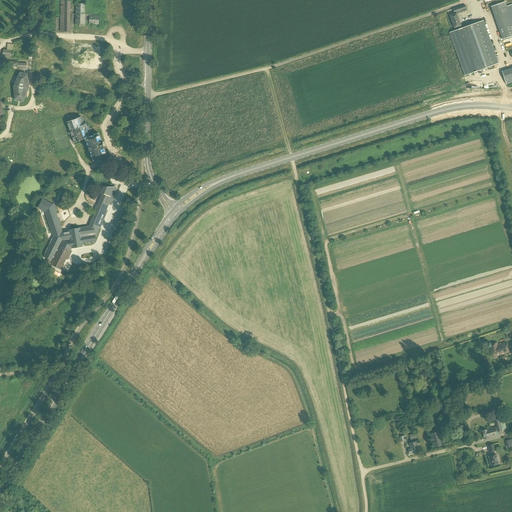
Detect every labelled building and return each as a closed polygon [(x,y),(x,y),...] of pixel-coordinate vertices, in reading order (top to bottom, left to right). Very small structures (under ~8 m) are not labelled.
[(61,31),(70,32),(71,1),(62,1),(61,31)] [(491,7),(502,40),(511,36),(511,21),(505,2),(491,7)] [(76,3),(75,24),(85,24),(85,22),(85,17),(85,14),(86,4),(76,3)] [(465,5),(452,9),(454,14),(456,13),(456,14),(467,10),(465,5)] [(452,32),(450,33),(450,34),(465,76),(498,64),(482,21),(462,28),(456,14),(456,13),(454,14),(450,15),(454,28),(458,27),(459,29),(452,32)] [(85,17),(85,22),(89,22),(89,24),(98,24),(99,16),(90,16),(90,14),(85,14),(85,17)] [(65,64),(63,57),(49,60),(50,63),(49,64),(50,68),(65,64)] [(511,68),(502,72),(506,84),(511,81),(511,68)] [(15,86),(16,99),(16,100),(22,101),(28,88),(26,74),(20,74),(15,86)] [(67,123),(74,142),(85,139),(93,161),(107,156),(98,133),(92,136),(90,131),(91,130),(91,128),(90,129),(88,126),(86,126),(84,122),(83,122),(82,117),(67,123)] [(7,199),(11,191),(0,186),(0,190),(6,193),(4,197),(7,199)] [(38,206),(39,208),(45,211),(46,215),(48,222),(49,222),(49,223),(49,224),(51,231),(52,231),(54,236),(52,237),(49,244),(49,245),(48,246),(48,247),(44,254),(44,255),(43,256),(52,260),(50,263),(52,265),(53,265),(57,268),(58,267),(61,269),(64,265),(63,264),(65,259),(67,259),(71,251),(70,249),(69,249),(70,248),(81,246),(82,245),(81,243),(82,244),(87,243),(87,242),(89,242),(90,243),(94,242),(95,241),(95,236),(98,228),(100,228),(107,211),(105,207),(106,203),(110,205),(118,188),(105,188),(104,191),(97,206),(96,207),(95,209),(96,210),(89,227),(86,228),(85,227),(80,228),(79,229),(78,228),(70,229),(69,230),(63,231),(62,231),(61,231),(59,225),(60,223),(58,217),(57,217),(56,210),(55,209),(53,204),(52,204),(51,204),(43,199),(42,200),(38,206)] [(490,345),(494,357),(509,352),(505,342),(498,344),(497,342),(490,345)] [(482,431),(484,439),(488,438),(497,435),(495,427),(482,431)] [(430,434),(433,443),(432,443),(433,448),(444,445),(442,440),(440,432),(430,434)] [(408,449),(409,454),(412,453),(419,452),(417,442),(409,444),(411,449),(408,449)] [(488,456),(491,466),(498,464),(496,454),(488,456)]
